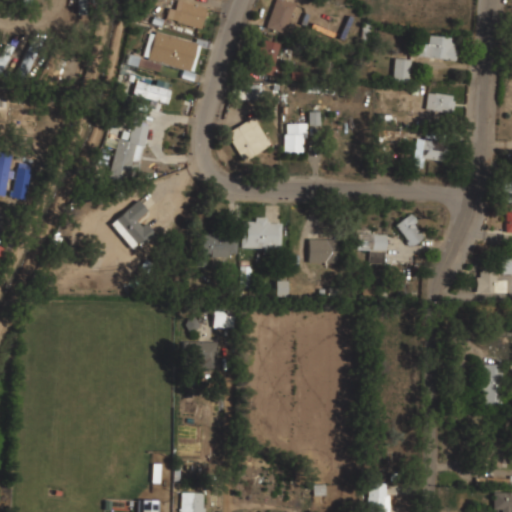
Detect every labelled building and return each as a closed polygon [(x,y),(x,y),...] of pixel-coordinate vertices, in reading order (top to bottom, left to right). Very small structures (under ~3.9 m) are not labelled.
[(77,0),(78,13),(87,13),(86,0),(77,0)] [(168,7),(165,19),(201,28),(207,6),(181,0),(176,0),(175,8),(168,7)] [(273,0),(265,27),(284,33),(293,5),(277,0),(273,0)] [(192,79),(201,41),(150,29),(143,59),(182,68),(180,76),(192,79)] [(455,58),(456,37),(427,36),(427,44),(417,43),(416,56),(455,58)] [(274,63),(281,44),(262,38),(252,68),(278,77),(281,66),(274,63)] [(0,72),(14,47),(6,43),(0,54),(0,72)] [(37,52),(29,47),(12,77),(21,82),(37,52)] [(160,63),(144,58),(128,54),(126,63),(158,72),(160,63)] [(408,84),(411,59),(394,57),(391,82),(408,84)] [(171,87),(137,76),(131,94),(165,105),(171,87)] [(260,85),(237,85),(237,99),(260,99),(260,85)] [(425,109),(452,113),(454,95),(427,92),(425,109)] [(227,129),(239,159),(269,148),(257,118),(227,129)] [(147,125),(132,121),(127,141),(117,138),(107,179),(125,184),(128,171),(136,173),(147,125)] [(282,152),(305,152),(305,122),(282,122),(282,152)] [(444,160),(446,139),(414,137),(412,166),(423,167),(423,158),(444,160)] [(0,194),(6,195),(10,159),(0,158),(0,194)] [(24,199),(30,168),(17,165),(11,196),(24,199)] [(109,224),(133,251),(154,233),(141,219),(148,212),(137,199),(109,224)] [(394,225),(410,245),(424,234),(409,214),(394,225)] [(280,249),(280,217),(240,217),(240,249),(280,249)] [(353,251),(366,251),(366,263),(386,263),(386,230),(353,230),(353,251)] [(205,265),(205,256),(236,256),(236,234),(195,233),(195,265),(205,265)] [(307,262),(337,262),(337,238),(307,238),(307,262)] [(511,273),(511,255),(501,255),(501,273),(511,273)] [(475,292),(504,292),(504,279),(496,279),(496,269),(475,269),(475,292)] [(285,280),(274,280),(274,297),(285,297),(285,280)] [(228,327),(228,306),(212,306),(212,327),(228,327)] [(183,368),(215,368),(215,341),(183,341),(183,368)] [(501,364),(480,364),(480,406),(501,406),(501,364)] [(508,440),(482,440),(482,466),(508,466),(508,440)] [(384,483),(367,482),(366,511),(387,511),(388,494),(384,494),(384,483)] [(203,511),(203,491),(179,491),(179,511),(203,511)] [(511,511),(511,491),(492,491),(492,509),(501,509),(501,511),(511,511)] [(158,511),(158,500),(138,500),(138,511),(158,511)]
